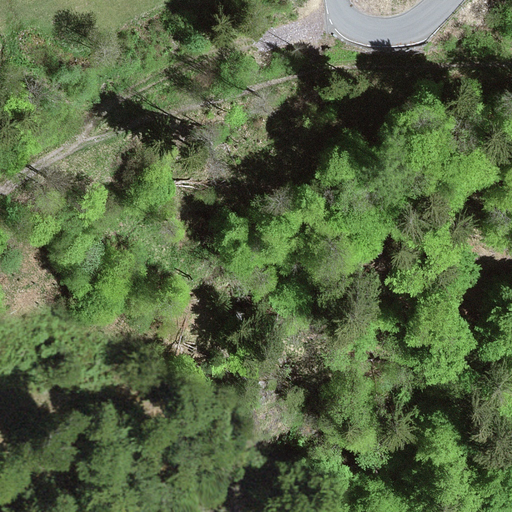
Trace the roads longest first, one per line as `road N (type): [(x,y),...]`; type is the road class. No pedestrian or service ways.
road 1 (track): [(511,60),(296,72),(63,155),(0,198)]
road 2 (track): [(346,19),(260,37),(158,78),(119,101),(63,155)]
road 3 (unclassified): [(444,0),(413,23),(374,31),(346,19),(339,0)]
